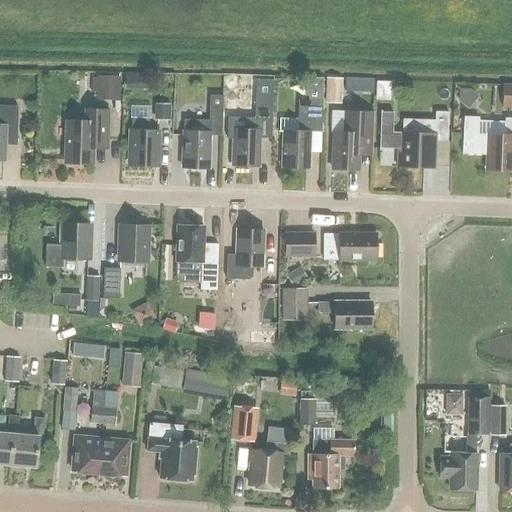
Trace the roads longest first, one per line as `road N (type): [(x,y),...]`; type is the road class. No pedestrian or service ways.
road 1 (residential): [(0,191),(414,206)]
road 2 (residential): [(414,511),(414,206)]
